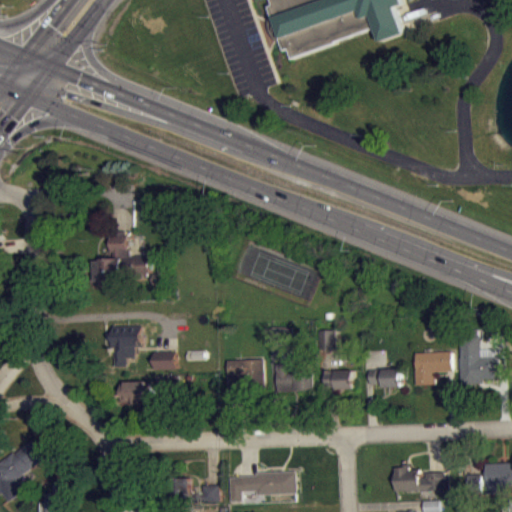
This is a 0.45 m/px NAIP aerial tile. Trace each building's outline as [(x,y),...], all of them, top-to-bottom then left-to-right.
[(273,0),(275,4),(271,5),(275,17),(282,37),(287,49),(291,47),(294,58),(376,27),(383,40),(408,32),(399,6),(406,2),(405,0),(273,0)] [(94,259),(101,259),(101,256),(114,256),(114,249),(110,250),(110,234),(112,234),(112,229),(119,229),(125,229),(125,233),(127,233),(128,248),(130,247),(130,255),(151,255),(151,272),(126,272),(126,274),(120,274),(120,279),(123,279),(123,291),(113,291),(113,282),(102,282),(101,280),(94,280),(94,259)] [(113,325),(143,323),(144,345),(136,345),(136,355),(127,356),(127,364),(116,364),(115,347),(112,348),(112,338),(113,338),(113,325)] [(271,325),(293,324),(293,333),(284,333),(285,340),(276,341),(271,341),(271,325)] [(337,348),(337,328),(320,328),(321,348),(326,348),(337,348)] [(461,334),(462,356),(461,356),(462,382),(485,382),(484,377),(497,377),(497,375),(500,375),(499,354),(481,355),(481,333),(461,334)] [(155,350),(165,350),(177,349),(177,366),(155,367),(155,350)] [(417,351),(418,383),(437,382),(436,369),(450,369),(454,369),(453,349),(417,351)] [(229,359),(266,357),(267,394),(243,395),(243,392),(236,392),(230,392),(229,359)] [(277,361),(291,361),(291,369),(315,368),(316,388),(279,390),(277,361)] [(371,368),(402,366),(403,385),(384,385),(384,382),(371,383),(371,368)] [(327,369),(355,368),(356,387),(337,387),(337,385),(333,385),(328,386),(327,369)] [(152,400),(152,392),(159,392),(159,393),(169,393),(180,393),(180,375),(147,375),(147,379),(126,379),(122,379),(122,400),(131,400),(131,401),(139,401),(139,400),(152,400)] [(0,493),(3,491),(9,500),(25,488),(17,478),(46,456),(33,438),(15,452),(14,451),(0,461),(1,462),(0,462),(0,493)] [(482,472),(475,472),(467,473),(468,492),(506,491),(506,485),(511,484),(511,460),(487,461),(487,478),(482,478),(482,472)] [(411,465),(396,466),(397,490),(450,488),(449,473),(446,473),(446,470),(433,471),(427,471),(427,476),(420,476),(420,468),(411,468),(411,465)] [(231,476),(240,476),(240,474),(250,474),(257,474),(257,471),(298,469),(299,492),(258,493),(258,489),(243,489),(244,499),(232,499),(231,476)] [(170,476),(170,502),(222,501),(222,483),(213,483),(205,484),(205,493),(192,493),(192,476),(170,476)] [(66,482),(66,511),(41,511),(41,501),(49,501),(49,492),(56,492),(56,482),(66,482)] [(424,499),(440,499),(441,511),(425,511),(424,503),(424,499)]
